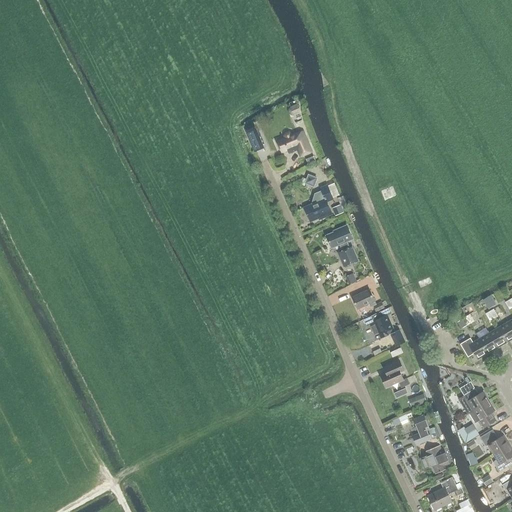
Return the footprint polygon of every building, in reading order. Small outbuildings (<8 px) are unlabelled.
[(290,116),(293,117),(299,114),(295,106),(289,109),(288,111),(288,114),(290,116)] [(245,131),(254,152),(264,148),(255,127),(245,131)] [(292,134),(291,133),(290,132),(289,132),(288,132),(286,132),(285,133),(284,134),(284,135),(284,137),(284,139),(278,141),(282,153),(288,150),(289,154),(298,150),(301,157),(311,152),(302,131),(292,135),(292,134)] [(314,187),(317,178),(308,174),(304,184),(314,187)] [(320,197),(314,196),(312,204),(304,207),(310,221),(318,217),(319,219),(332,214),(327,203),(334,200),(329,188),(321,191),(322,194),(321,195),(320,197)] [(340,205),(332,208),(335,216),(343,213),(340,205)] [(332,248),(339,244),(342,251),(339,253),(345,266),(358,260),(352,247),(349,248),(346,241),(352,239),(346,227),(326,236),(332,248)] [(345,277),(349,285),(356,281),(353,274),(345,277)] [(370,289),(351,298),(357,311),(375,302),(370,289)] [(488,310),(492,308),(490,304),(494,302),(491,295),(482,300),(488,310)] [(382,303),(373,306),(376,312),(384,309),(382,303)] [(389,308),(362,320),(363,320),(366,325),(370,324),(375,337),(379,335),(381,339),(388,335),(390,334),(395,332),(394,329),(388,315),(392,314),(389,308)] [(493,309),(489,312),(493,319),(497,317),(493,309)] [(493,319),(489,312),(485,314),(489,321),(493,319)] [(470,315),(466,317),(470,324),(474,322),(470,315)] [(466,317),(462,319),(457,322),(461,329),(470,324),(466,317)] [(511,328),(508,322),(498,327),(507,342),(511,339),(511,328)] [(498,327),(488,333),(497,348),(507,342),(498,327)] [(476,334),(478,339),(487,354),(497,348),(488,333),(486,328),(476,334)] [(395,332),(390,334),(396,347),(405,342),(405,341),(400,331),(399,330),(395,332)] [(487,354),(478,339),(473,342),(470,338),(460,344),(467,357),(473,354),(477,360),(487,354)] [(400,349),(390,354),(392,358),(402,353),(400,349)] [(407,378),(403,380),(401,374),(405,372),(400,361),(383,368),(386,374),(381,376),(386,388),(398,383),(401,388),(410,384),(407,378)] [(406,387),(394,392),(396,398),(408,393),(406,387)] [(489,401),(483,391),(478,394),(474,389),(458,399),(468,414),(469,413),(489,401)] [(408,400),(411,409),(427,402),(423,394),(408,400)] [(475,423),(477,422),(481,427),(493,419),(490,414),(495,411),(489,401),(469,413),(475,423)] [(429,426),(431,425),(427,416),(414,421),(419,433),(412,436),(416,446),(436,437),(433,428),(430,429),(429,426)] [(464,427),(458,430),(465,443),(479,435),(475,429),(468,433),(464,427)] [(487,445),(493,455),(509,445),(503,435),(497,438),(494,433),(482,441),(485,446),(487,445)] [(467,444),(471,450),(477,446),(473,440),(467,444)] [(493,455),(496,460),(494,461),(495,462),(493,463),(499,472),(511,463),(511,462),(509,458),(511,456),(511,450),(509,445),(493,455)] [(426,452),(427,456),(423,458),(422,461),(424,466),(427,467),(431,465),(435,473),(445,469),(444,466),(449,464),(443,450),(441,451),(439,446),(426,452)] [(474,452),(466,455),(470,467),(478,464),(474,452)] [(482,479),(486,486),(493,482),(489,475),(482,479)] [(452,477),(440,482),(443,488),(427,495),(435,510),(452,502),(448,494),(454,492),(456,496),(464,492),(459,483),(456,485),(452,477)] [(507,489),(511,498),(511,478),(502,485),(505,491),(507,489)]
